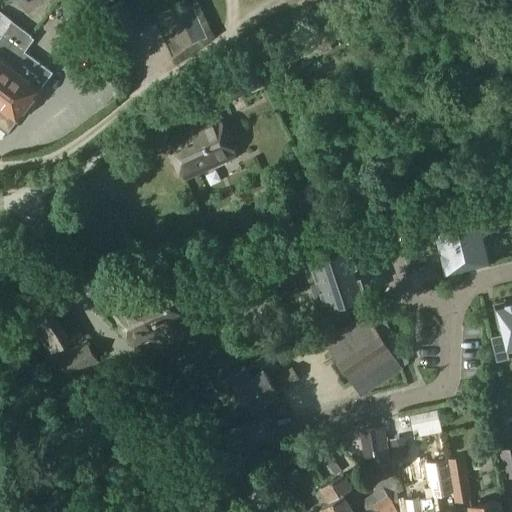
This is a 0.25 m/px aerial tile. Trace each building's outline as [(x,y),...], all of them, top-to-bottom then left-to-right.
[(130,0),(124,0),(106,9),(120,40),(143,31),(130,0)] [(0,124),(9,132),(42,88),(41,88),(53,71),(26,51),(36,37),(0,10),(0,124)] [(323,20),(284,40),(292,58),(314,48),(318,55),(337,47),(323,20)] [(236,78),(216,88),(224,103),(243,94),(236,78)] [(219,115),(167,138),(185,179),(237,156),(219,115)] [(506,189),(492,193),(496,207),(511,203),(506,189)] [(448,221),(436,224),(441,248),(484,237),(479,215),(489,213),(486,198),(459,204),(463,217),(463,218),(448,221)] [(484,237),(441,248),(447,271),(490,261),(484,237)] [(325,241),(297,250),(303,268),(305,267),(311,285),(358,270),(357,265),(358,265),(354,250),(352,251),(351,247),(324,256),(320,244),(325,242),(325,241)] [(358,270),(311,285),(317,304),(315,305),(321,322),(349,313),(349,311),(343,313),(339,301),(366,292),(364,289),(366,288),(361,274),(360,274),(358,270)] [(166,281),(113,303),(132,344),(159,333),(163,343),(186,333),(182,323),(184,322),(166,281)] [(240,318),(253,329),(267,312),(254,301),(240,318)] [(503,333),(491,336),(497,360),(510,357),(508,348),(511,346),(511,301),(497,305),(503,333)] [(54,309),(34,322),(51,351),(71,339),(54,309)] [(366,312),(325,339),(361,394),(402,366),(411,359),(379,309),(368,315),(366,312)] [(86,341),(59,356),(70,376),(97,360),(86,341)] [(245,366),(231,375),(238,387),(252,409),(278,392),(278,391),(290,383),(299,377),(292,367),(284,373),(271,381),(264,370),(252,377),(245,366)] [(417,413),(410,414),(413,429),(418,428),(420,436),(442,431),(438,409),(417,413)] [(384,426),(362,430),(366,456),(367,456),(368,461),(375,460),(374,454),(388,452),(384,426)] [(511,446),(500,449),(504,477),(511,475),(511,446)] [(464,455),(448,458),(456,502),(472,497),(464,455)] [(431,495),(407,499),(409,511),(438,511),(436,495),(453,492),(448,458),(426,463),(431,495)] [(333,499),(322,506),(325,511),(355,511),(344,494),(352,488),(343,474),(324,486),(333,499)] [(377,490),(372,493),(382,508),(393,501),(385,486),(384,485),(377,490)] [(372,493),(361,500),(367,508),(370,511),(375,511),(382,508),(372,493)] [(501,511),(500,501),(470,506),(471,511),(501,511)]
